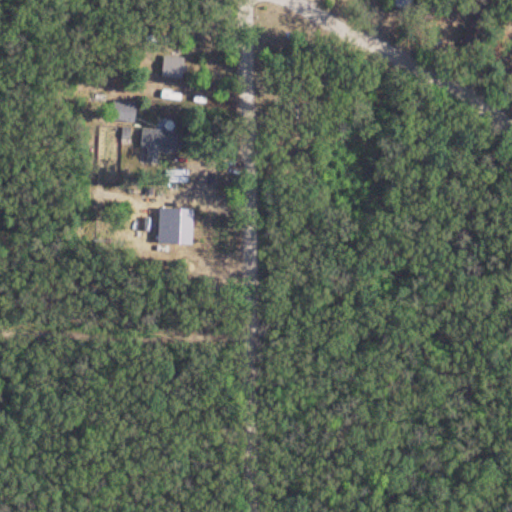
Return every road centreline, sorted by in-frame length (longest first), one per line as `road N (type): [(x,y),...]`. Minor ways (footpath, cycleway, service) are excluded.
road 1 (residential): [(235,511),(227,0)]
road 2 (residential): [(0,296),(232,309)]
road 3 (residential): [(511,113),(316,0)]
